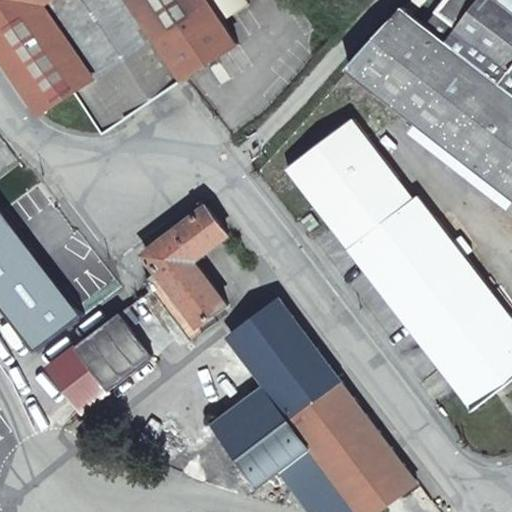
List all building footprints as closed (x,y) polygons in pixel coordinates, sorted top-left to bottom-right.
[(0,0),(0,48),(41,109),(75,88),(102,131),(108,130),(176,86),(239,46),(224,23),(208,0),(0,0)] [(208,0),(224,23),(249,5),(246,0),(208,0)] [(404,4),(364,48),(349,64),(511,192),(511,0),(441,0),(426,22),(404,4)] [(416,199),(354,119),(289,169),(475,410),(511,381),(511,315),(466,256),(473,251),(462,237),(456,242),(420,196),(416,199)] [(0,244),(65,330),(117,291),(104,273),(109,270),(31,165),(26,168),(19,160),(0,174),(0,244)] [(208,206),(147,253),(159,270),(146,279),(154,291),(167,281),(200,326),(228,305),(197,260),(230,235),(208,206)] [(167,281),(154,291),(187,335),(200,326),(167,281)] [(227,341),(255,379),(310,337),(280,299),(227,341)] [(120,316),(49,369),(92,426),(164,372),(154,358),(152,359),(120,316)] [(340,511),(377,511),(420,482),(310,337),(255,379),(265,391),(193,445),(213,471),(253,480),(259,478),(261,482),(282,468),(310,505),(340,511)]
